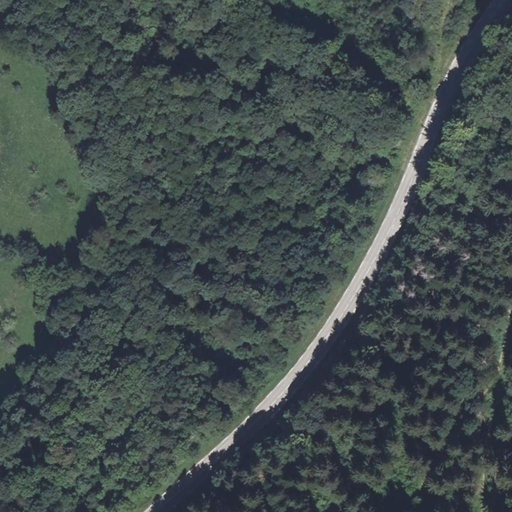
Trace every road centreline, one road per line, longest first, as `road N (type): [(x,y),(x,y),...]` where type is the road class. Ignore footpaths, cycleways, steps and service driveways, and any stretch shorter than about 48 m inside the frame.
road 1 (secondary): [(503,0),(363,278),(263,414),(157,511)]
road 2 (track): [(483,511),(488,392)]
